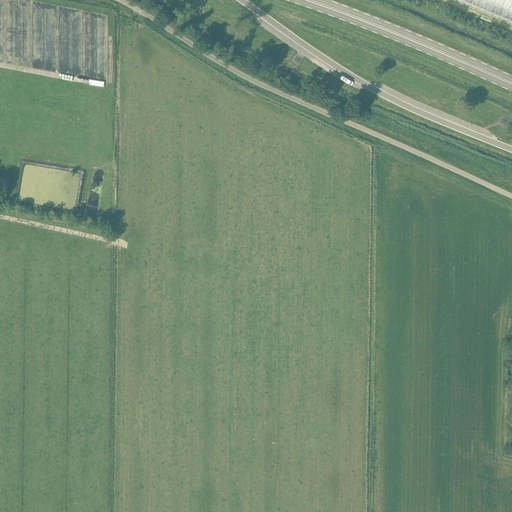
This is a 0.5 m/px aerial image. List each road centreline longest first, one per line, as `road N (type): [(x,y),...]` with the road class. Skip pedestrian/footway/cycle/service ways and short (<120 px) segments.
road 1 (unclassified): [(511,196),(225,69),(114,0)]
road 2 (primary): [(511,82),(306,0)]
